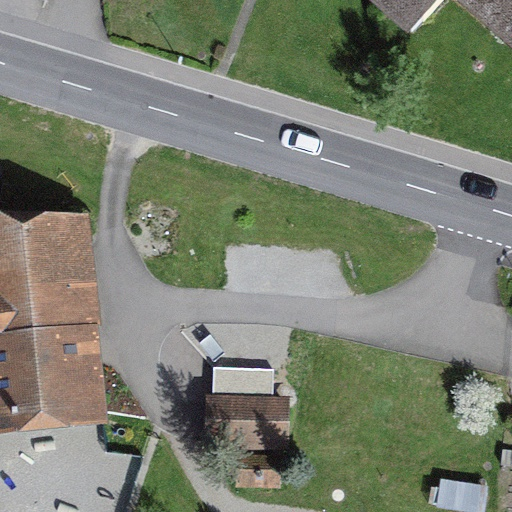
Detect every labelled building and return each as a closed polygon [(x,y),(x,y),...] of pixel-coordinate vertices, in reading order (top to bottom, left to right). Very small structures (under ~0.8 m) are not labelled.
[(399,0),(422,20),(440,0),(399,0)] [(511,0),(488,0),(511,21),(511,0)] [(0,436),(103,430),(88,210),(0,215),(0,436)] [(214,369),(212,444),(282,446),(283,401),(273,400),(274,371),(214,369)] [(276,482),(276,462),(241,461),(241,481),(276,482)] [(483,511),(487,490),(443,483),(439,507),(472,511),(483,511)]
